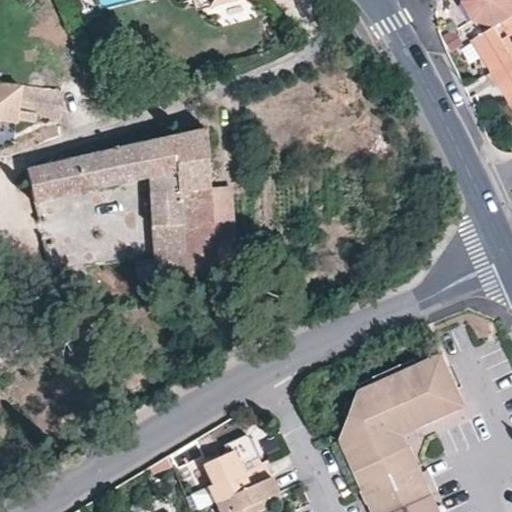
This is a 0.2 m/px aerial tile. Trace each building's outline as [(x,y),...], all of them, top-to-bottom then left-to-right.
[(511,0),(464,0),(469,9),(475,18),(497,23),(511,14),(511,0)] [(492,69),(511,57),(511,42),(509,37),(511,35),(511,14),(497,23),(473,37),(492,69)] [(511,57),(492,69),(510,100),(511,98),(511,57)] [(0,122),(5,123),(13,124),(20,87),(0,83),(0,122)] [(27,170),(35,203),(148,178),(155,259),(135,261),(138,285),(200,277),(215,275),(208,191),(204,129),(190,133),(27,170)] [(215,275),(238,272),(229,189),(208,191),(215,275)] [(378,511),(436,511),(400,429),(470,398),(451,352),(367,389),(344,435),(353,456),(375,504),(378,511)] [(400,429),(436,511),(445,511),(411,431),(473,404),(470,398),(400,429)] [(244,448),(237,451),(245,470),(252,467),(249,460),(244,448)] [(220,500),(276,477),(269,461),(252,467),(245,470),(237,451),(209,464),(216,483),(214,484),(220,500)] [(172,455),(155,465),(159,473),(176,465),(172,455)] [(282,492),(276,477),(220,500),(225,511),(257,511),(255,504),(261,502),(282,492)] [(190,494),(195,509),(210,503),(205,488),(190,494)] [(257,511),(265,511),(261,502),(255,504),(257,511)]
